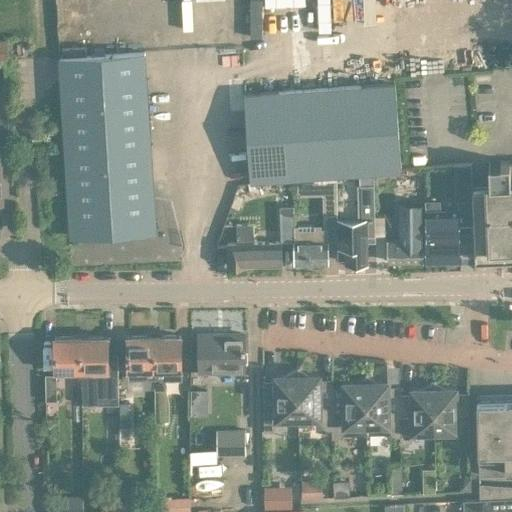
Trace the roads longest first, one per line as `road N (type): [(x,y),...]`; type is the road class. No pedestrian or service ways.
road 1 (unclassified): [(477,285),(23,293)]
road 2 (residential): [(30,511),(23,293)]
road 3 (residential): [(476,360),(274,336)]
